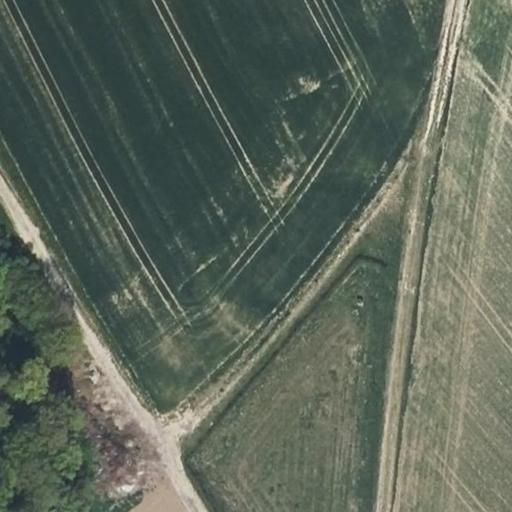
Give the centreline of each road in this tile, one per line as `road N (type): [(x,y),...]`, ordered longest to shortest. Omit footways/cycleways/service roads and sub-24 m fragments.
road 1 (track): [(381,511),(429,123),(458,0)]
road 2 (track): [(195,511),(117,388),(0,170)]
